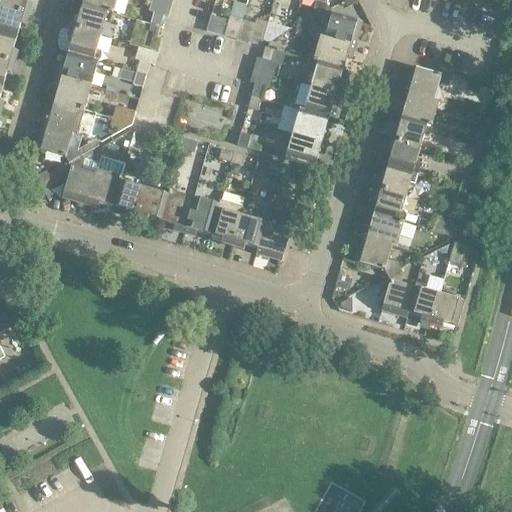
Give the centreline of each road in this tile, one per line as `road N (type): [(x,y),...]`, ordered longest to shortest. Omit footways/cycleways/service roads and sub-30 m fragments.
road 1 (residential): [(307,312),(394,43),(368,0)]
road 2 (residential): [(154,511),(220,284)]
road 3 (tertiary): [(220,284),(0,225)]
road 4 (tertiary): [(487,401),(445,387),(411,360),(327,334),(307,312)]
road 5 (residential): [(229,78),(167,59),(185,0)]
